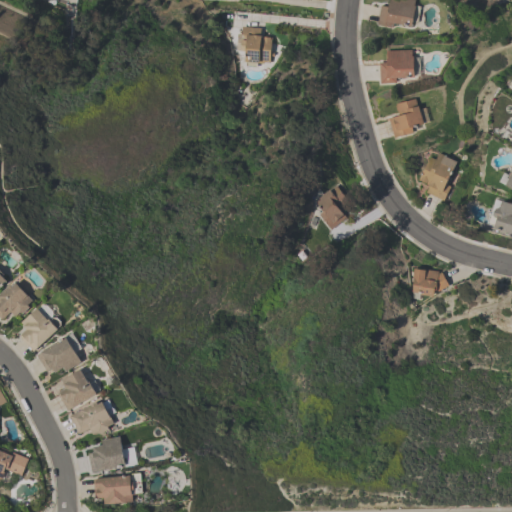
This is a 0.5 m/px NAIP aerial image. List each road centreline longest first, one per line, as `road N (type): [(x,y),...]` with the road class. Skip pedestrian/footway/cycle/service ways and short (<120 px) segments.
road 1 (residential): [(511,265),(417,230),(376,177),(345,45),(348,0)]
road 2 (residential): [(0,360),(23,378),(60,458),(64,511)]
